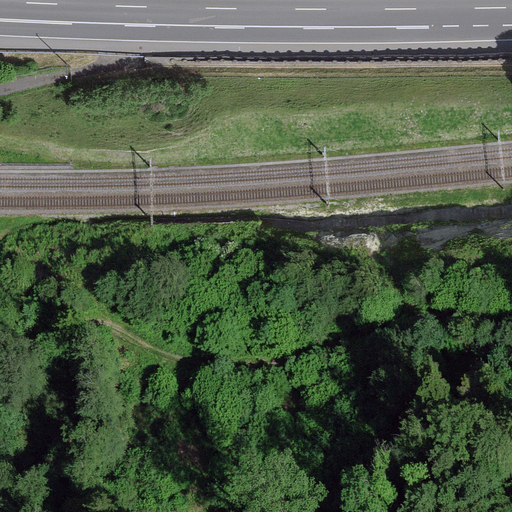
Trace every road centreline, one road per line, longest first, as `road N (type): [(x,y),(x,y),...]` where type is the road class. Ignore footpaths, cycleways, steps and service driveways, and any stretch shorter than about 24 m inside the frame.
road 1 (track): [(511,327),(403,317),(277,356),(198,356),(85,321),(32,341),(0,380)]
road 2 (motorway): [(0,1),(401,8)]
road 3 (motorway): [(0,15),(401,8)]
